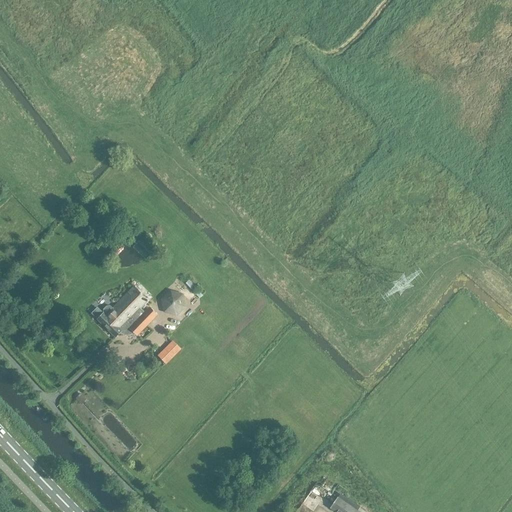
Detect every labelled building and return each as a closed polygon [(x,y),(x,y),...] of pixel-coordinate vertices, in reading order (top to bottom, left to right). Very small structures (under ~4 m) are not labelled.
[(202,295),(189,280),(185,283),(199,298),(202,295)] [(98,321),(115,338),(116,339),(121,334),(124,336),(128,336),(131,336),(135,334),(138,337),(157,317),(149,309),(145,314),(141,311),(149,303),(135,288),(113,310),(111,308),(107,308),(104,311),(104,314),(98,321)] [(171,292),(162,301),(165,313),(178,317),(187,308),(182,295),(171,292)] [(180,349),(173,342),(158,356),(166,363),(180,349)] [(85,399),(81,395),(76,400),(81,404),(85,399)] [(359,511),(336,497),(329,508),(335,511),(359,511)]
